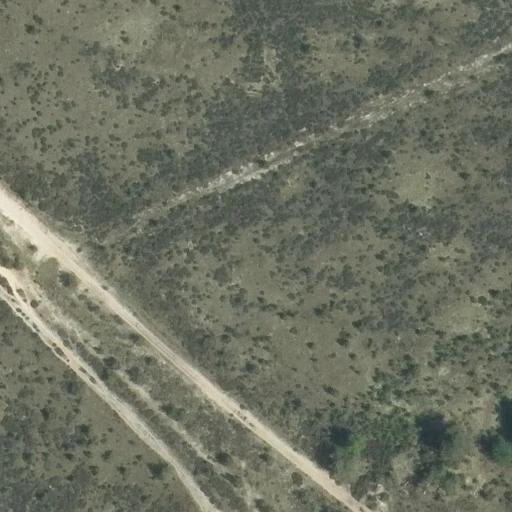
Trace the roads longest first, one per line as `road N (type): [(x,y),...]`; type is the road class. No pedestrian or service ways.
road 1 (track): [(363,511),(185,373),(0,202)]
road 2 (track): [(234,511),(44,328),(0,271)]
